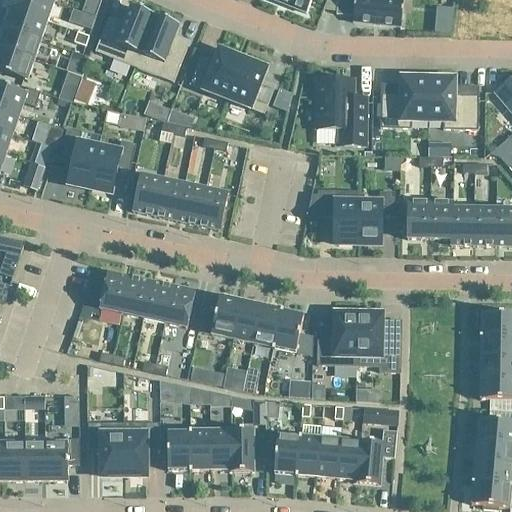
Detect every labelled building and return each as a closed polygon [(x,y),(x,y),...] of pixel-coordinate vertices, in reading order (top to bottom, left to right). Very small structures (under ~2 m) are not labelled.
[(58,5),(43,0),(10,0),(7,9),(47,23),(53,4),(58,6),(58,5)] [(95,18),(100,0),(85,0),(81,13),(95,18)] [(269,0),(306,14),(311,0),(269,0)] [(336,0),(335,15),(352,17),(352,23),(400,28),(402,0),(336,0)] [(133,68),(154,17),(129,7),(120,30),(105,24),(94,53),(133,68)] [(40,42),(47,23),(7,9),(7,10),(9,11),(3,29),(40,42)] [(178,26),(154,17),(133,68),(172,84),(186,49),(171,43),(178,26)] [(0,49),(33,61),(40,42),(3,29),(0,37),(0,49)] [(77,33),(73,44),(85,48),(88,37),(77,33)] [(0,73),(26,82),(33,61),(0,49),(0,73)] [(188,86),(226,101),(242,59),(218,49),(213,63),(200,58),(188,86)] [(242,59),(226,101),(263,116),(274,87),(261,82),(267,68),(242,59)] [(427,122),(428,80),(418,79),(418,76),(404,76),(404,79),(400,79),(400,96),(380,96),(379,130),(410,130),(410,122),(427,122)] [(435,80),(428,80),(427,122),(442,123),(442,131),(477,132),(478,98),(454,97),(454,80),(450,80),(450,77),(436,76),(435,80)] [(509,81),(505,76),(500,80),(499,89),(499,90),(509,81)] [(511,79),(494,95),(511,115),(511,79)] [(366,148),(366,99),(352,99),(353,82),(316,81),(315,131),(339,131),(338,148),(366,148)] [(0,109),(19,116),(23,104),(35,108),(40,93),(27,89),(26,95),(0,86),(0,109)] [(279,90),(272,107),(287,113),(291,95),(279,90)] [(0,131),(12,136),(19,116),(0,109),(0,131)] [(172,135),(174,126),(162,124),(160,133),(172,135)] [(186,129),(174,126),(172,135),(184,138),(186,129)] [(0,153),(5,155),(12,136),(0,131),(0,153)] [(89,190),(98,149),(76,144),(78,134),(66,132),(61,156),(73,158),(67,185),(89,190)] [(213,150),(215,141),(203,139),(201,148),(213,150)] [(227,144),(215,141),(213,150),(225,153),(227,144)] [(120,153),(98,149),(89,190),(111,194),(117,168),(129,170),(134,146),(122,144),(120,153)] [(503,164),(508,170),(511,166),(511,155),(511,156),(503,164)] [(430,168),(430,159),(418,159),(418,168),(430,168)] [(442,159),(430,159),(430,168),(442,168),(442,159)] [(473,175),(474,166),(462,165),(461,175),(473,175)] [(486,166),(474,166),(473,175),(485,175),(486,166)] [(154,218),(162,181),(140,176),(132,213),(154,218)] [(183,185),(162,181),(154,218),(175,223),(183,185)] [(204,190),(183,185),(175,223),(196,227),(204,190)] [(227,195),(204,190),(196,227),(219,232),(227,195)] [(333,245),(357,246),(358,204),(358,194),(318,193),(318,197),(317,218),(333,218),(333,245)] [(358,204),(357,246),(380,246),(381,219),(393,219),(393,194),(380,194),(380,204),(358,204)] [(311,197),(307,217),(317,218),(318,197),(311,197)] [(429,241),(429,203),(406,202),(406,240),(429,241)] [(450,247),(451,203),(429,203),(429,241),(450,241),(449,247),(450,247)] [(472,248),(473,209),(452,209),(452,203),(451,203),(450,247),(472,248)] [(494,248),(495,210),(473,209),(472,248),(494,248)] [(511,210),(495,210),(494,248),(511,248),(511,210)] [(24,243),(0,237),(0,252),(19,256),(24,243)] [(99,311),(121,315),(129,278),(107,273),(99,311)] [(14,288),(42,292),(44,279),(15,275),(14,288)] [(129,278),(121,315),(142,320),(150,283),(129,278)] [(150,283),(142,320),(163,325),(171,287),(150,283)] [(0,296),(5,298),(9,287),(0,284),(0,296)] [(171,287),(163,325),(186,329),(194,292),(171,287)] [(203,310),(198,333),(210,336),(232,341),(241,302),(219,298),(215,313),(203,310)] [(232,341),(252,345),(261,307),(241,302),(232,341)] [(271,351),(272,351),(281,310),(280,309),(280,311),(261,307),(252,345),(271,349),(271,351)] [(281,310),(272,351),(273,351),(273,350),(294,354),(303,316),(282,311),(282,310),(281,310)] [(355,368),(356,316),(349,315),(349,311),(334,311),(333,342),(317,342),(316,367),(355,368)] [(363,316),(356,316),(355,368),(379,368),(379,374),(399,374),(400,344),(381,343),(381,312),(363,312),(363,316)] [(479,338),(511,338),(511,315),(508,316),(508,312),(493,312),(492,315),(480,315),(480,336),(479,336),(479,338)] [(37,327),(36,358),(52,358),(52,327),(37,327)] [(480,358),(511,358),(511,338),(479,338),(479,339),(480,339),(480,358)] [(99,362),(110,365),(112,356),(101,354),(99,362)] [(112,356),(110,365),(122,367),(123,359),(112,356)] [(479,378),(511,378),(511,358),(480,358),(479,378)] [(141,372),(153,374),(154,366),(143,363),(141,372)] [(154,366),(153,374),(165,377),(167,368),(154,366)] [(242,393),(245,382),(246,373),(226,369),(225,376),(222,389),(242,393)] [(209,372),(206,386),(222,389),(225,376),(209,372)] [(511,401),(511,378),(479,378),(479,401),(511,401)] [(289,381),(288,399),(308,400),(310,383),(289,381)] [(245,382),(242,393),(254,396),(256,384),(245,382)] [(311,386),(311,400),(324,401),(324,386),(311,386)] [(253,424),(265,424),(265,403),(253,404),(253,424)] [(309,406),(302,406),(301,418),(309,418),(309,406)] [(341,421),(342,409),(335,408),(334,420),(341,421)] [(396,413),(363,410),(362,425),(395,427),(396,413)] [(476,443),(511,446),(511,423),(478,420),(476,443)] [(123,478),(123,425),(88,426),(88,450),(100,450),(100,478),(121,477),(121,478),(123,478)] [(157,425),(123,425),(123,478),(125,478),(125,477),(146,477),(146,450),(158,450),(157,425)] [(210,428),(210,433),(210,472),(229,472),(229,474),(230,474),(230,432),(230,428),(210,428)] [(189,473),(189,431),(188,431),(188,433),(167,433),(167,472),(188,472),(188,473),(189,473)] [(210,472),(210,433),(190,433),(190,431),(189,431),(189,473),(191,473),(191,472),(210,472)] [(253,432),(230,432),(230,474),(253,474),(253,432)] [(381,445),(360,443),(356,485),(379,487),(381,459),(393,460),(396,433),(382,432),(381,445)] [(295,478),(299,437),(298,437),(298,438),(277,436),(273,475),(294,477),(294,478),(295,478)] [(300,437),(299,437),(295,478),(296,479),(297,477),(316,479),(319,440),(300,438),(300,437)] [(65,444),(44,444),(44,484),(67,483),(67,466),(79,466),(78,440),(65,441),(65,444)] [(340,442),(319,440),(316,479),(336,481),(340,442)] [(359,443),(340,442),(336,481),(355,483),(355,485),(356,485),(360,443),(359,443)] [(511,446),(476,443),(474,463),(511,466),(511,446)] [(24,444),(3,445),(3,484),(24,484),(24,444)] [(44,444),(24,444),(24,484),(44,484),(44,444)] [(511,487),(511,466),(474,463),(472,482),(471,482),(471,483),(511,487)] [(131,505),(130,483),(105,484),(106,506),(131,505)] [(472,485),(470,506),(482,507),(481,510),(496,511),(496,508),(509,510),(511,488),(511,487),(471,483),(471,485),(472,485)]
